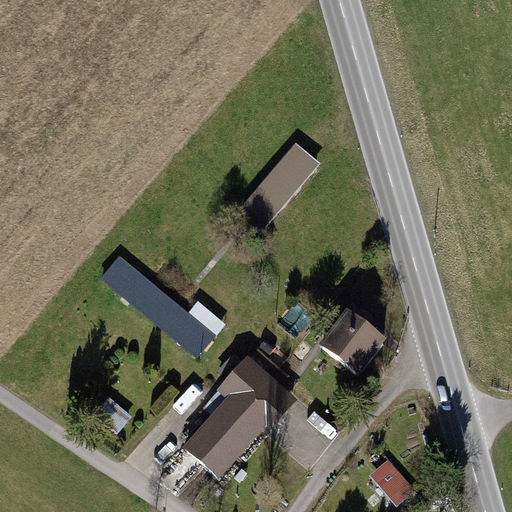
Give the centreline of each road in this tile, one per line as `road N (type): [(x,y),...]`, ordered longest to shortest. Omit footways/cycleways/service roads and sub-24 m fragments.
road 1 (tertiary): [(339,0),(486,511)]
road 2 (unknown): [(132,480),(266,311)]
road 3 (track): [(178,511),(0,391)]
